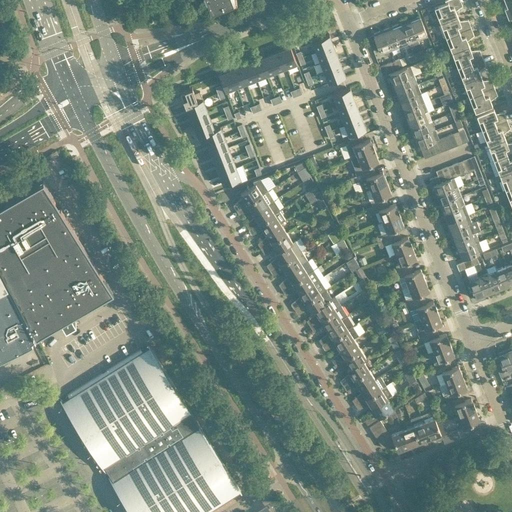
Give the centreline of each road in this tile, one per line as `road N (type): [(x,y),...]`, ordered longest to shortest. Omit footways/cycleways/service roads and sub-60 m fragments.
road 1 (secondary): [(80,108),(177,286),(316,511)]
road 2 (secondary): [(387,511),(165,172)]
road 3 (residential): [(385,479),(194,180),(165,172)]
road 4 (residential): [(470,340),(348,21)]
